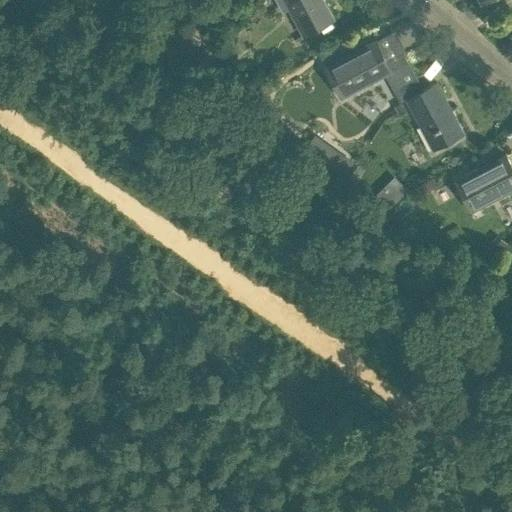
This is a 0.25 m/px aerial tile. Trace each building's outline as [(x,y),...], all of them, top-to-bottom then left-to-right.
[(284,0),(304,35),(334,19),(324,0),(284,0)] [(179,41),(192,50),(200,39),(187,29),(179,41)] [(405,88),(418,81),(404,54),(387,63),(375,40),(326,66),(342,96),(385,73),(390,84),(400,79),(405,88)] [(214,52),(207,47),(199,57),(206,62),(214,52)] [(423,90),(418,81),(405,88),(400,79),(390,84),(401,104),(407,100),(433,149),(464,133),(437,83),(423,90)] [(511,166),(505,154),(456,180),(472,211),(511,189),(511,166)]
